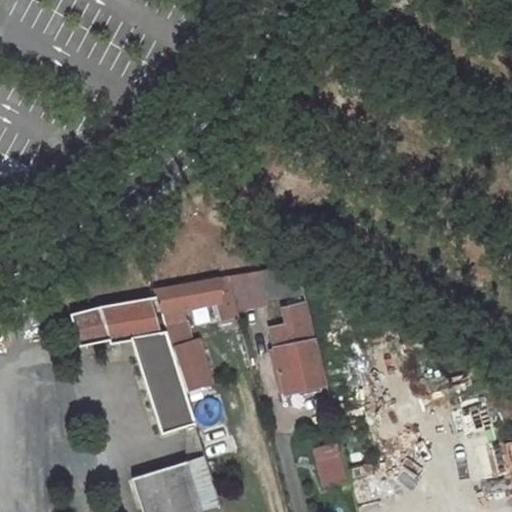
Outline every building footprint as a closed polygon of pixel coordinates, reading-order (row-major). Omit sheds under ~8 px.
[(256,270),(226,274),(234,303),(263,296),(256,270)] [(219,302),(223,321),(238,317),(234,303),(226,274),(154,286),(159,300),(162,312),(187,308),(219,302)] [(162,312),(159,300),(153,301),(73,313),(78,343),(108,338),(112,352),(121,351),(119,343),(132,341),(160,433),(196,422),(187,391),(162,312)] [(308,300),(287,305),(291,321),(271,327),(286,391),(328,381),(308,300)] [(187,308),(162,312),(187,391),(213,383),(201,339),(195,341),(187,308)] [(224,511),(219,511),(208,511),(193,461),(142,476),(153,511),(224,511)]
